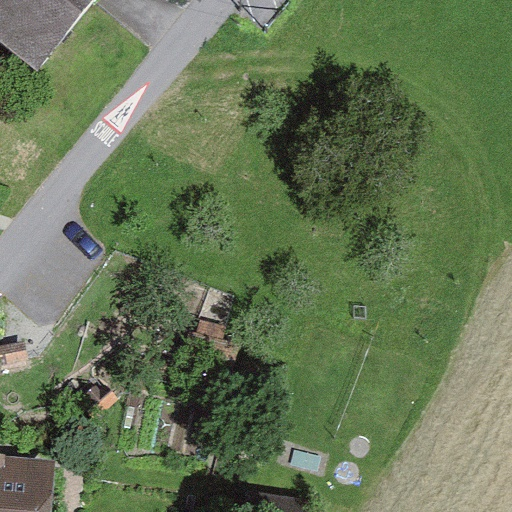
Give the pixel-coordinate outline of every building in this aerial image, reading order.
[(0,0),(0,41),(39,73),(98,0),(0,0)] [(195,335),(188,333),(179,368),(189,370),(187,378),(228,388),(239,346),(223,342),(227,328),(199,322),(195,335)] [(0,366),(26,362),(23,342),(0,345),(0,366)] [(0,511),(48,511),(53,461),(0,456),(0,511)] [(311,511),(313,500),(246,492),(243,511),(311,511)]
